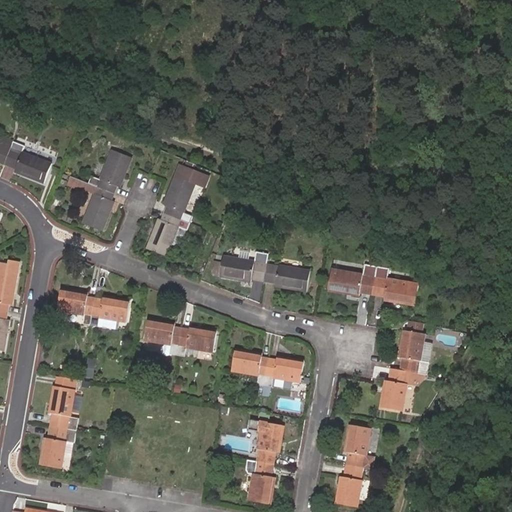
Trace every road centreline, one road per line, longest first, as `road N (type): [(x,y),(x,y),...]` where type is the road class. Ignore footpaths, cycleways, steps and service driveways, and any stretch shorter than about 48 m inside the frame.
road 1 (residential): [(305,511),(337,337),(51,241)]
road 2 (residential): [(51,241),(12,485),(133,505)]
